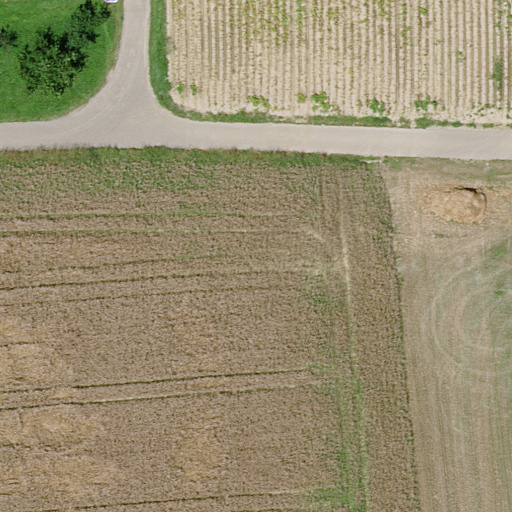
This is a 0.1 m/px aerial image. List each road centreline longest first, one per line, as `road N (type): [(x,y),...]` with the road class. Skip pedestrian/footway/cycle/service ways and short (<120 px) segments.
road 1 (track): [(0,155),(270,145),(511,151)]
road 2 (track): [(137,0),(131,149)]
